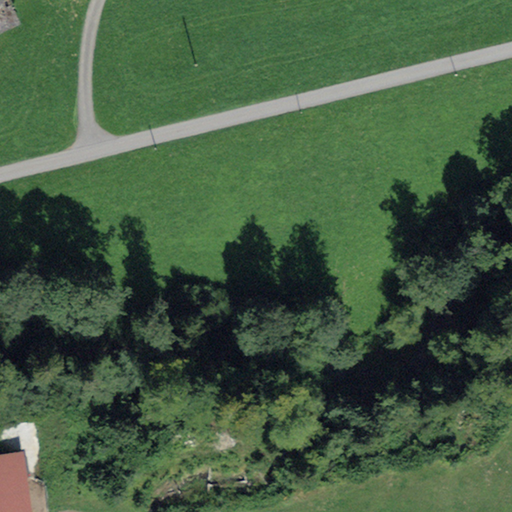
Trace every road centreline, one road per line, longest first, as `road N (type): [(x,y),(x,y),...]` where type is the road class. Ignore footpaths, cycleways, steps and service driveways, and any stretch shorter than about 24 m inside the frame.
road 1 (residential): [(511,48),(0,176)]
road 2 (track): [(97,0),(84,77),(87,154)]
